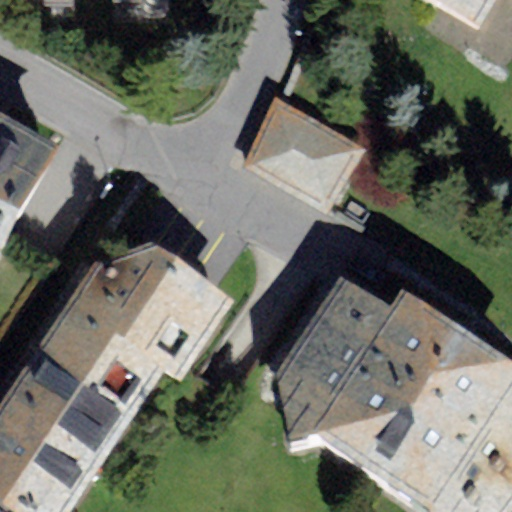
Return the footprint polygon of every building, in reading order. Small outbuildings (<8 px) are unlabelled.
[(511,0),(438,0),(482,25),(496,0),(511,0)] [(277,100),(240,164),(329,214),(366,149),(277,100)] [(0,258),(62,148),(0,113),(0,258)] [(0,404),(0,504),(12,511),(70,511),(164,371),(182,381),(233,303),(150,244),(94,261),(0,404)] [(388,310),(341,278),(276,374),(292,441),(314,437),(423,511),(510,511),(511,509),(511,360),(403,287),(388,310)]
